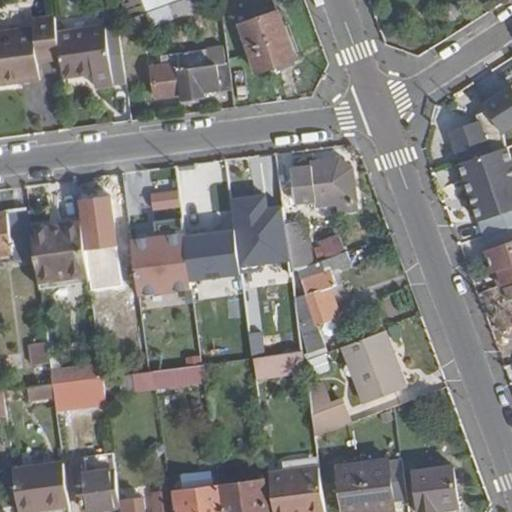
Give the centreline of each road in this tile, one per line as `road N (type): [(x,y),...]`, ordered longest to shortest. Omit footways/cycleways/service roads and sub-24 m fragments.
road 1 (residential): [(0,165),(382,115)]
road 2 (tertiary): [(382,115),(511,470)]
road 3 (residential): [(382,115),(511,31)]
road 4 (tertiary): [(336,0),(382,115)]
